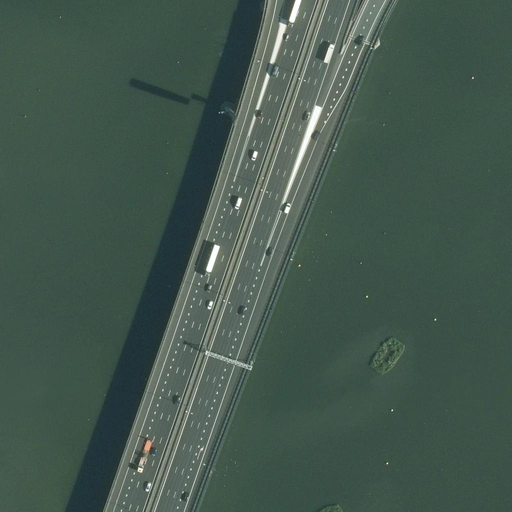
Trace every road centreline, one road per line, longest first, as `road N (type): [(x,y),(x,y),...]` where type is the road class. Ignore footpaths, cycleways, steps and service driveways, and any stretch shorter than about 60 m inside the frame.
road 1 (motorway): [(238,188),(126,511)]
road 2 (motorway): [(251,268),(379,0)]
road 3 (motorway): [(251,268),(340,0)]
road 4 (motorway): [(166,511),(251,268)]
road 5 (motorway): [(303,0),(238,188)]
road 6 (motorway): [(279,0),(238,188)]
